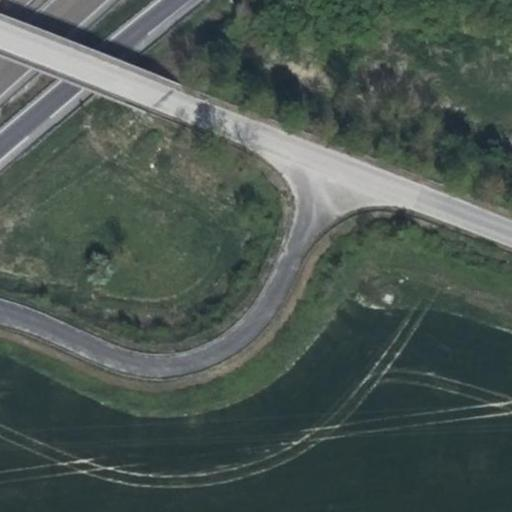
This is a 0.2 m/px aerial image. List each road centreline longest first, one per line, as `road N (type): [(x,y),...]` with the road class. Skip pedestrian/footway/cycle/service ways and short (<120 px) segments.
road 1 (unclassified): [(511,239),(0,37)]
road 2 (motorway): [(0,151),(182,0)]
